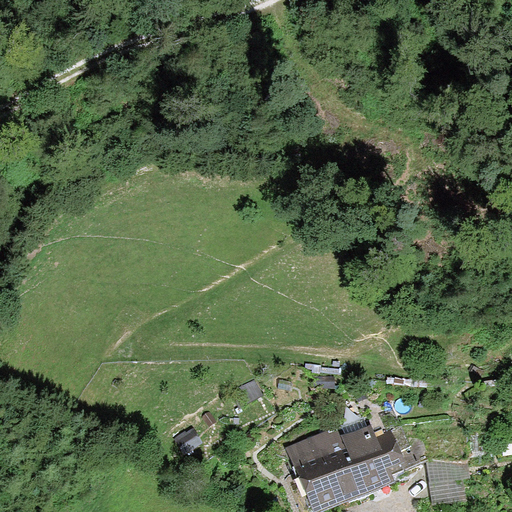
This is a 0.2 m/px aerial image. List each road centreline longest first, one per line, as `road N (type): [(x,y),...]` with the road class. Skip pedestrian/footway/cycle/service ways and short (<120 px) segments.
road 1 (track): [(0,324),(46,229),(133,178),(286,173),(365,132),(395,128),(410,135),(414,151),(403,182),(136,346),(317,359),(379,346),(400,366)]
road 2 (track): [(250,0),(54,76),(0,109)]
